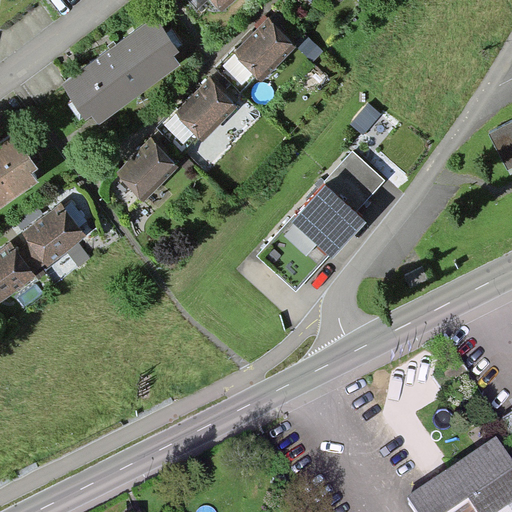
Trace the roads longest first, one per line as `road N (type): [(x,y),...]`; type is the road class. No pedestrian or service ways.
road 1 (residential): [(511,47),(350,276),(338,306),(353,350)]
road 2 (secondary): [(34,511),(353,350)]
road 3 (secondary): [(353,350),(511,270)]
road 4 (residential): [(105,0),(0,81)]
